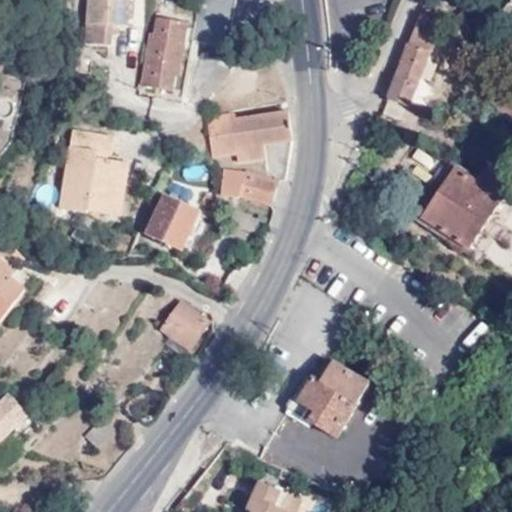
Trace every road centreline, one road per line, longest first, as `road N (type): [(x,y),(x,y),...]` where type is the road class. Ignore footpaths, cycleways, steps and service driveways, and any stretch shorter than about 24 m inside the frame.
road 1 (primary): [(312,111),(304,198),(276,276),(235,349),(110,511)]
road 2 (residential): [(312,111),(370,93),(412,0)]
